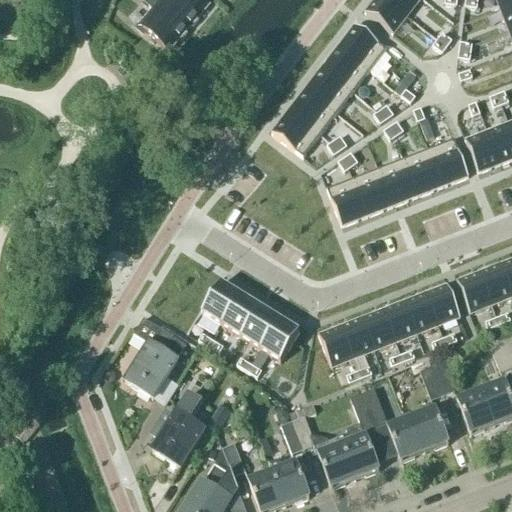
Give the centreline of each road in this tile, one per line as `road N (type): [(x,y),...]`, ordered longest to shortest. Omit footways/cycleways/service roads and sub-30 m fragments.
road 1 (residential): [(176,221),(309,306),(511,230)]
road 2 (residential): [(126,511),(87,392),(90,361),(176,221)]
road 3 (residential): [(176,221),(341,0)]
